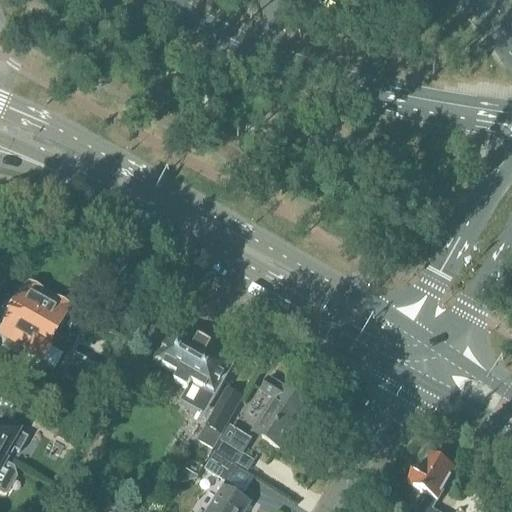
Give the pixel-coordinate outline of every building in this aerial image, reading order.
[(331,0),(344,8),(349,0),(331,0)] [(24,295),(5,329),(23,339),(19,346),(28,351),(24,359),(38,366),(40,363),(53,370),(62,356),(48,348),(50,344),(47,342),(61,316),(64,311),(27,290),(24,295)] [(173,332),(155,364),(178,377),(174,384),(187,392),(183,400),(196,408),(200,401),(210,406),(233,366),(210,353),(213,348),(199,340),(196,345),(173,332)] [(273,401),(256,428),(266,434),(262,441),(283,454),(297,430),(295,429),(299,423),(301,424),(312,406),(281,387),(281,388),(268,380),(260,393),(273,401)] [(66,416),(63,421),(83,431),(85,426),(97,404),(99,400),(80,389),(66,416)] [(227,391),(206,427),(222,436),(243,400),(227,391)] [(0,458),(7,462),(13,450),(19,454),(28,439),(0,423),(0,458)] [(58,423),(51,436),(75,449),(83,436),(58,423)] [(222,443),(214,455),(235,468),(242,455),(251,442),(231,429),(222,443)] [(214,455),(204,471),(225,483),(235,468),(214,455)] [(417,470),(407,487),(426,498),(418,511),(432,511),(456,472),(429,457),(420,472),(417,470)] [(0,489),(1,490),(10,473),(7,471),(10,466),(5,464),(7,462),(0,458),(0,489)] [(482,461),(476,472),(494,481),(500,471),(482,461)] [(185,471),(177,484),(179,486),(197,481),(198,479),(185,471)] [(224,487),(207,511),(246,511),(251,504),(224,487)]
